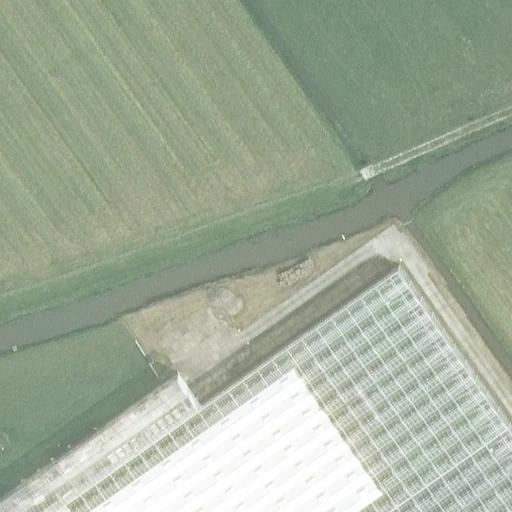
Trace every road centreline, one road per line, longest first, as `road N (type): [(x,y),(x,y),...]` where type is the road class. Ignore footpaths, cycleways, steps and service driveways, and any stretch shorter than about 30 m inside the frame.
road 1 (unknown): [(511,401),(412,256),(386,243),(373,243),(198,355)]
road 2 (track): [(511,109),(362,176)]
